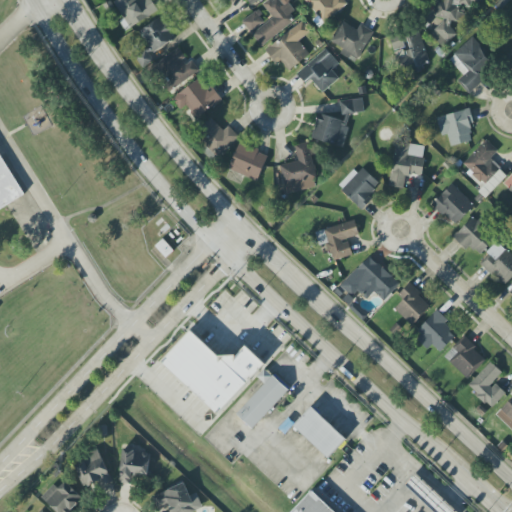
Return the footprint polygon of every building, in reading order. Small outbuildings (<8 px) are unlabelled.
[(158,12),(151,0),(140,0),(139,1),(139,0),(115,0),(113,1),(128,28),(158,12)] [(306,0),(325,23),(348,4),(344,0),(306,0)] [(242,21),(250,33),(265,22),(257,11),(242,21)] [(140,30),(152,52),(175,40),(163,17),(140,30)] [(311,32),(302,21),(265,50),(276,64),(281,61),(289,71),(310,55),(299,41),(311,32)] [(355,63),(374,32),(361,24),(357,30),(342,21),(330,42),(343,50),(340,54),(355,63)] [(398,57),(404,75),(430,65),(416,29),(405,34),(410,47),(404,49),(406,54),(398,57)] [(404,48),(401,34),(390,37),(394,51),(404,48)] [(463,76),(457,81),(468,93),(498,65),(472,37),(448,59),(463,76)] [(189,63),(178,48),(155,65),(165,79),(162,80),(171,92),(200,71),(192,60),(189,63)] [(305,83),(310,78),(322,93),(339,79),(332,70),(339,64),(326,49),(297,74),(305,83)] [(172,97),(181,112),(185,110),(192,121),(223,102),(215,89),(209,92),(201,79),(172,97)] [(341,114),(364,112),(363,99),(340,101),(341,114)] [(437,118),(442,136),(448,135),(451,147),(472,141),(468,126),(474,124),(470,109),(437,118)] [(311,139),(341,147),(348,122),(318,114),(311,139)] [(229,126),(223,131),(212,118),(196,134),(217,157),(239,137),(229,126)] [(498,151),(486,139),(462,165),(483,184),(499,167),(490,159),(498,151)] [(280,166),(286,194),(316,188),(313,177),(316,177),(308,142),(294,145),(298,162),(280,166)] [(426,146),(396,142),(388,187),(404,189),(407,174),(421,176),(426,146)] [(267,154),(238,144),(229,171),(258,181),(267,154)] [(0,164),(19,197),(0,208),(0,164)] [(339,188),(360,208),(382,185),(360,165),(339,188)] [(478,191),(485,197),(507,177),(500,170),(478,191)] [(474,206),(452,184),(432,204),(455,226),(474,206)] [(453,237),(466,251),(471,246),(479,255),(495,239),(474,217),(453,237)] [(352,256),(348,239),(359,237),(355,221),(315,231),(319,246),(327,244),(332,261),(352,256)] [(479,262),(503,284),(511,274),(511,254),(498,242),(479,262)] [(384,301),(400,283),(379,265),(373,272),(361,263),(341,286),(353,297),(358,290),(368,299),(374,293),(384,301)] [(394,309),(412,326),(431,305),(409,284),(398,296),(403,300),(394,309)] [(414,337),(428,350),(432,345),(440,352),(456,336),(444,325),(448,321),(438,311),(414,337)] [(162,362),(218,415),(265,365),(245,345),(227,364),(192,330),(162,362)] [(463,338),(444,358),(468,380),(486,360),(463,338)] [(505,394),(493,382),(502,373),(490,362),(467,386),(491,409),(505,394)] [(265,384),(236,414),(252,429),(289,391),(265,368),(257,377),(265,384)] [(511,430),(511,397),(495,413),(511,430)] [(328,459),(346,440),(312,407),(294,426),(328,459)] [(149,476),(150,452),(122,450),(120,483),(133,484),(134,475),(149,476)] [(112,484),(100,451),(74,460),(86,493),(112,484)] [(433,511),(455,511),(415,475),(406,486),(433,511)] [(54,484),(41,498),(56,511),(73,511),(72,510),(83,498),(65,481),(58,488),(54,484)] [(152,496),(157,510),(168,506),(170,511),(195,511),(203,509),(197,493),(190,496),(185,483),(152,496)] [(334,511),(312,491),(291,511),(334,511)]
